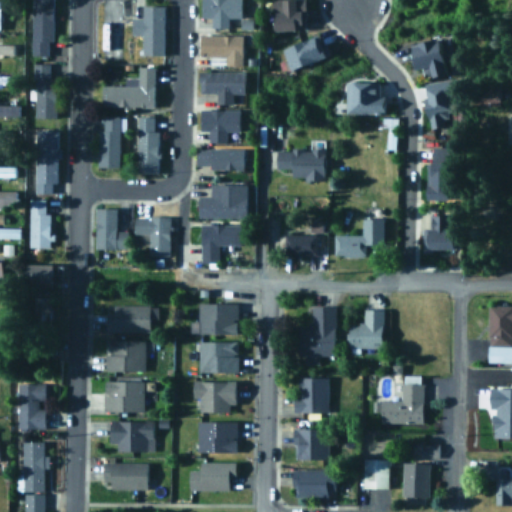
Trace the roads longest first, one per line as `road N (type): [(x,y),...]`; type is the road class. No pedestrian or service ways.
road 1 (residential): [(181,0),(172,182),(76,186)]
road 2 (residential): [(69,511),(75,244)]
road 3 (residential): [(75,244),(79,0)]
road 4 (residential): [(452,511),(458,281)]
road 5 (residential): [(263,511),(265,283)]
road 6 (residential): [(407,111),(403,280)]
road 7 (residential): [(403,280),(265,283)]
road 8 (residential): [(352,0),(357,38),(397,79),(407,111)]
